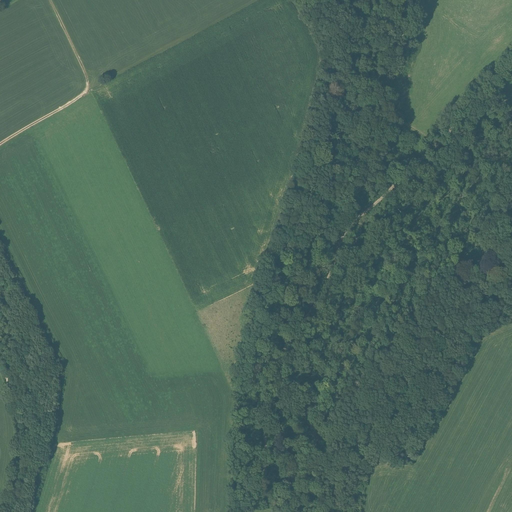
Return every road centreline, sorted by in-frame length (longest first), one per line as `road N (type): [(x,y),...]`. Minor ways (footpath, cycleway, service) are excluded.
road 1 (track): [(243,511),(262,483),(265,424),(285,345),(322,290),(344,232),(511,59)]
road 2 (track): [(0,364),(19,431),(6,511)]
